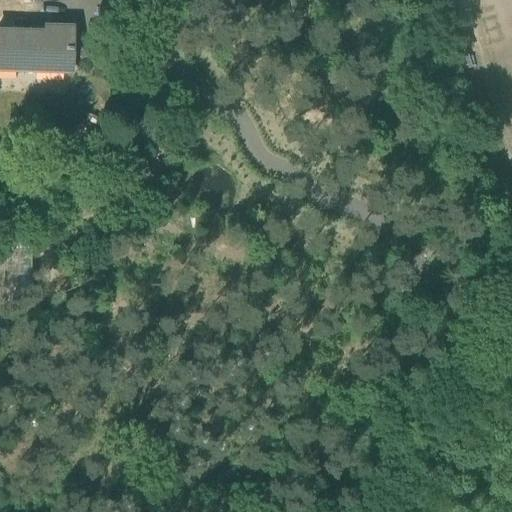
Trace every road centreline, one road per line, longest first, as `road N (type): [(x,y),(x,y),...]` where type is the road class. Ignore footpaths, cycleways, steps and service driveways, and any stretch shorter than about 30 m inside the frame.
road 1 (unknown): [(479,359),(442,299),(368,218),(302,182),(66,0)]
road 2 (unclassified): [(380,511),(511,309)]
